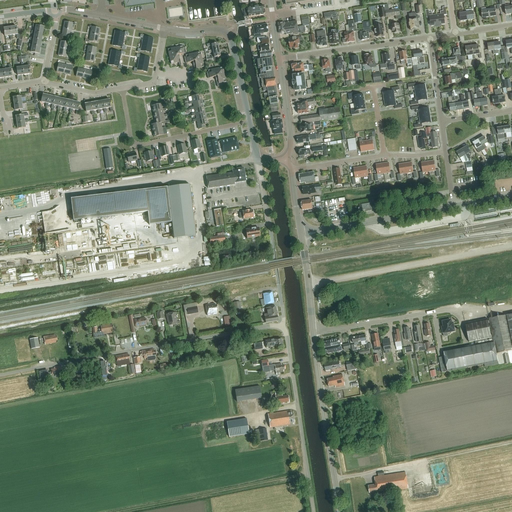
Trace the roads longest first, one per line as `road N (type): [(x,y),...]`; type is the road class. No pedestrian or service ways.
road 1 (unclassified): [(282,325),(0,374)]
road 2 (track): [(308,474),(118,511)]
road 3 (unclassified): [(313,511),(282,325)]
road 4 (tertiary): [(339,511),(312,331)]
road 5 (residential): [(249,122),(133,146),(121,88)]
road 6 (unclassified): [(282,325),(257,161)]
road 7 (unclassified): [(301,233),(453,206)]
road 8 (tertiary): [(249,122),(228,35),(164,28)]
road 9 (residential): [(279,59),(430,37)]
road 10 (residential): [(312,331),(462,309)]
